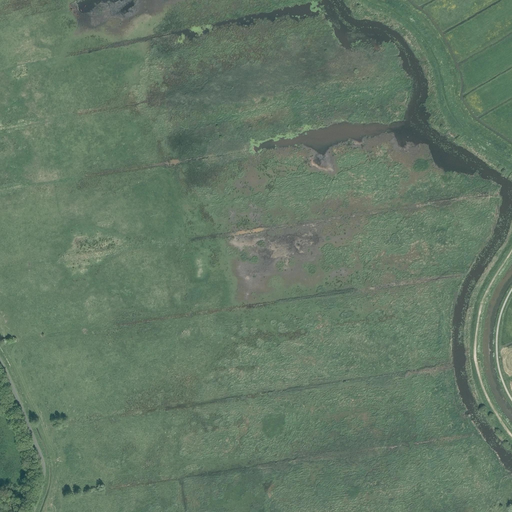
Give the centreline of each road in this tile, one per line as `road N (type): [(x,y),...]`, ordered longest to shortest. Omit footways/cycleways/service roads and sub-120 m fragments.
road 1 (track): [(511,435),(489,403),(475,362),(483,300),(511,250)]
road 2 (unclassified): [(32,511),(43,467),(0,361)]
